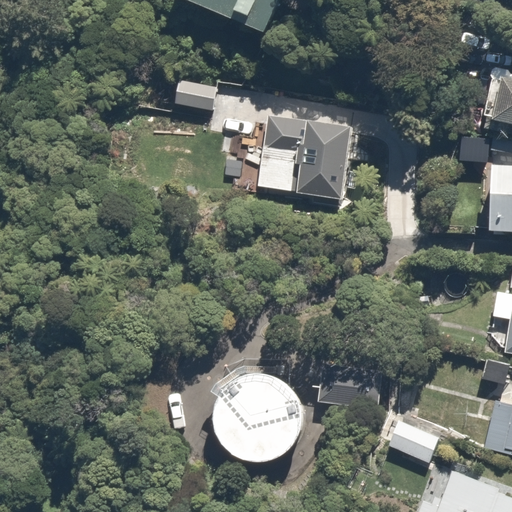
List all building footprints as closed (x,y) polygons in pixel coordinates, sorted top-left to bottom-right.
[(266,45),(286,0),(181,0),(180,5),(266,45)] [(511,135),(511,79),(493,76),(485,131),(511,135)] [(219,90),(181,85),(178,112),(216,116),(219,90)] [(345,208),(352,136),(310,132),(311,127),(263,123),(257,191),(301,195),(300,204),(345,208)] [(511,170),(498,170),(495,241),(511,241),(511,170)] [(511,298),(497,296),(493,323),(493,324),(492,325),(491,326),(490,327),(490,328),(490,329),(489,330),(489,331),(489,332),(489,333),(489,334),(489,335),(489,336),(489,337),(489,338),(489,339),(490,340),(490,341),(491,342),(491,343),(492,343),(492,344),(493,345),(494,346),(495,346),(495,347),(496,347),(497,348),(498,348),(499,349),(500,349),(501,349),(499,360),(511,361),(511,298)] [(384,375),(325,367),(320,405),(379,413),(384,375)] [(265,380),(253,381),(240,385),(230,392),(222,403),(217,415),(217,428),(220,441),(227,452),(236,461),(248,466),(261,468),(274,466),(285,461),(294,453),(301,443),(304,432),(305,419),(302,408),(296,397),(287,389),(277,383),(265,380)] [(511,408),(497,404),(483,450),(511,458),(511,408)] [(442,441),(404,424),(392,450),(431,467),(442,441)] [(511,511),(511,501),(457,478),(444,509),(427,502),(422,511),(511,511)]
